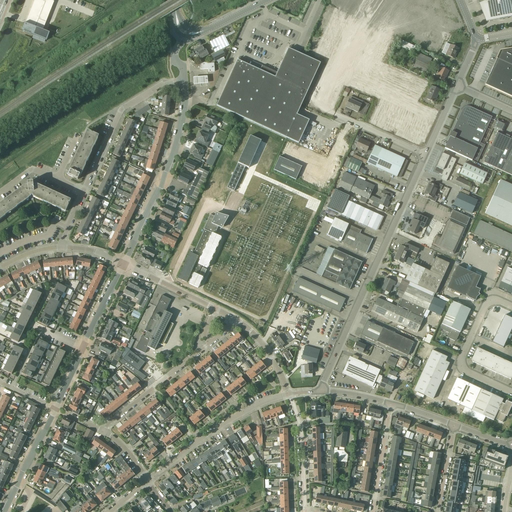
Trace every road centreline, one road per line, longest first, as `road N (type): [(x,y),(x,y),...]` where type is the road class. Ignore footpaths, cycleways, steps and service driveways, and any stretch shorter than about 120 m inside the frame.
road 1 (residential): [(321,391),(425,155)]
road 2 (residential): [(122,265),(176,142),(184,68),(175,53),(182,37)]
road 3 (unknown): [(469,21),(441,24),(393,3),(346,77),(361,90)]
road 4 (residential): [(147,478),(225,421),(288,393)]
road 5 (unclassified): [(511,391),(461,365),(484,303),(511,308)]
road 6 (residential): [(83,190),(121,108),(165,82)]
road 7 (residential): [(104,431),(209,342)]
